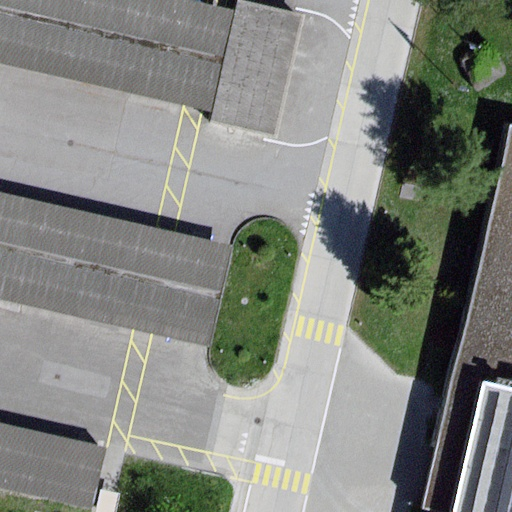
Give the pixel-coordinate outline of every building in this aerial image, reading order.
[(217,6),(190,0),(0,0),(0,62),(194,107),(209,111),(230,9),(217,6)] [(247,0),(232,0),(230,9),(209,111),(206,121),(273,135),(300,11),(247,0)] [(511,511),(511,127),(503,126),(416,506),(441,511),(440,511),(511,511)] [(165,230),(0,193),(0,300),(145,333),(203,346),(226,244),(165,230)] [(101,447),(0,423),(0,491),(86,511),(101,447)]
